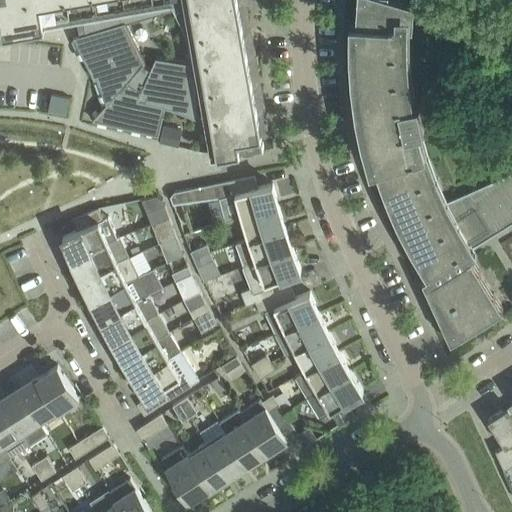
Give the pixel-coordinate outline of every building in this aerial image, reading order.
[(0,0),(0,15),(3,35),(84,21),(86,33),(74,36),(74,37),(75,38),(86,62),(91,59),(107,103),(93,118),(93,119),(159,134),(166,106),(174,108),(197,118),(198,118),(197,99),(208,97),(218,155),(264,147),(262,136),(271,134),(270,129),(269,129),(265,108),(266,108),(265,101),(264,102),(260,81),(261,80),(260,74),(259,74),(255,53),(256,53),(255,46),(254,46),(250,25),(252,25),(250,19),(249,19),(245,0),(0,0)] [(413,27),(415,3),(406,0),(357,0),(356,22),(356,34),(358,74),(362,110),(368,138),(376,167),(386,195),(398,222),(411,248),(428,275),(431,273),(465,252),(511,223),(511,172),(442,203),(438,195),(425,165),(416,132),(414,126),(424,124),(419,102),(410,104),(406,79),(404,53),(404,27),(413,27)] [(176,145),(179,129),(164,125),(160,141),(176,145)] [(227,181),(204,185),(208,199),(219,197),(226,221),(242,216),(280,205),(273,183),(258,187),(255,175),(227,181)] [(175,191),(171,196),(171,198),(173,203),(192,201),(189,188),(175,191)] [(165,203),(147,210),(152,223),(154,222),(170,216),(166,206),(165,203)] [(249,239),(286,226),(280,205),(242,216),(249,238),(249,239)] [(73,257),(120,236),(120,235),(118,236),(109,216),(104,218),(99,207),(73,218),(78,229),(63,236),(73,257)] [(170,216),(154,222),(152,223),(159,242),(161,242),(177,236),(174,228),(170,216)] [(243,265),(293,247),(286,226),(249,239),(249,238),(237,242),(245,264),(243,265)] [(82,278),(129,255),(120,236),(73,257),(82,278)] [(177,236),(161,242),(164,250),(180,244),(177,236)] [(194,258),(211,251),(207,243),(191,250),(194,258)] [(256,301),(291,286),(287,275),(302,269),(293,247),(243,265),(252,287),(241,291),(247,305),(256,301)] [(194,258),(198,266),(214,259),(211,251),(194,258)] [(465,252),(431,273),(435,280),(431,282),(463,333),(503,308),(472,257),(469,259),(465,252)] [(92,298),(127,280),(138,275),(129,255),(82,278),(92,298)] [(176,280),(192,273),(189,265),(173,272),(176,280)] [(103,318),(137,300),(149,293),(145,284),(151,281),(146,271),(138,275),(127,280),(92,298),(103,318)] [(192,273),(176,280),(180,288),(196,281),(192,273)] [(285,328),(320,311),(311,290),(296,297),(291,286),(256,301),(261,314),(266,311),(276,333),(285,329),(285,328)] [(113,338),(160,312),(149,293),(137,300),(103,318),(113,338)] [(194,317),(210,309),(206,301),(190,310),(194,317)] [(210,309),(194,317),(198,325),(214,317),(210,309)] [(285,329),(276,333),(286,354),(295,349),(330,331),(320,311),(285,328),(285,329)] [(125,357),(170,331),(160,312),(113,338),(125,357)] [(136,377),(181,349),(170,331),(125,357),(136,377)] [(306,370),(341,351),(330,331),(295,349),(306,370)] [(225,348),(224,354),(226,357),(227,358),(234,353),(234,352),(230,345),(225,348)] [(145,414),(169,398),(200,379),(181,349),(136,377),(148,396),(138,402),(145,414)] [(318,390),(352,370),(341,351),(306,370),(295,376),(307,397),(318,390)] [(256,371),(271,361),(267,354),(252,363),(256,371)] [(222,364),(227,372),(242,362),(237,355),(222,364)] [(271,361),(256,371),(261,378),(276,368),(271,361)] [(38,377),(59,410),(79,398),(58,364),(38,377)] [(320,418),(331,411),(364,390),(352,370),(318,390),(307,397),(320,418)] [(219,376),(212,380),(221,395),(229,391),(219,376)] [(41,422),(59,410),(38,377),(20,389),(41,422)] [(20,389),(2,400),(29,442),(47,431),(41,422),(20,389)] [(273,394),(262,401),(266,406),(267,407),(278,400),(273,394)] [(181,400),(190,415),(197,411),(188,396),(181,400)] [(266,406),(262,401),(260,398),(242,410),(241,408),(240,408),(268,452),(288,439),(284,433),(267,407),(266,406)] [(29,442),(2,400),(0,401),(0,437),(10,454),(29,442)] [(183,420),(190,415),(181,400),(173,405),(183,420)] [(294,426),(278,400),(267,407),(284,433),(294,426)] [(506,468),(511,463),(511,403),(488,419),(505,444),(498,449),(497,448),(496,449),(505,468),(506,468)] [(220,421),(226,429),(247,462),(266,450),(267,452),(268,452),(240,408),(220,421)] [(138,428),(144,439),(168,423),(161,413),(138,428)] [(110,436),(103,426),(103,425),(79,441),(85,451),(110,436)] [(226,429),(207,441),(228,474),(247,462),(226,429)] [(0,460),(10,454),(0,437),(0,460)] [(76,457),(85,451),(79,441),(69,447),(76,457)] [(207,441),(188,453),(209,486),(228,474),(207,441)] [(121,453),(120,452),(114,443),(90,458),(96,468),(121,453)] [(188,453),(182,445),(162,458),(189,499),(209,486),(188,453)] [(57,470),(47,455),(40,460),(49,474),(57,470)] [(42,479),(49,474),(40,460),(33,464),(42,479)] [(71,470),(80,485),(88,480),(78,465),(71,470)] [(73,490),(80,485),(71,470),(63,475),(73,490)] [(124,511),(152,511),(131,478),(111,490),(124,511)] [(39,490),(32,495),(42,510),(49,505),(39,490)] [(124,511),(111,490),(92,503),(97,511),(124,511)] [(0,492),(0,501),(1,504),(9,499),(11,498),(9,494),(0,492)] [(10,502),(3,507),(2,511),(13,511),(14,508),(10,502)]
